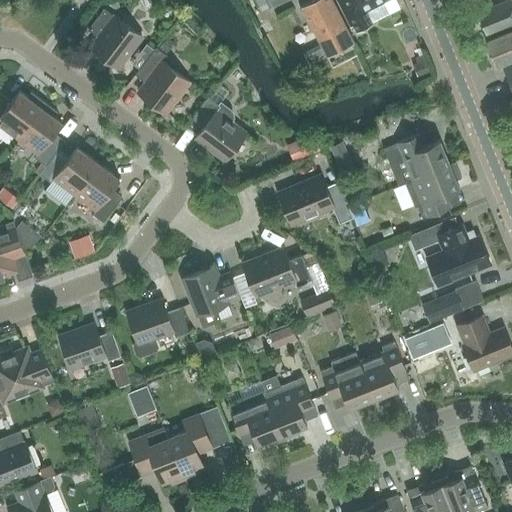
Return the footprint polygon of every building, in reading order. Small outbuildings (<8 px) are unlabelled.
[(327,56),(354,41),(332,0),(311,0),(301,5),(327,56)] [(340,0),(357,32),(373,24),(366,10),(385,0),(340,0)] [(487,34),(511,23),(511,6),(509,0),(507,0),(478,12),(487,34)] [(115,16),(104,8),(88,29),(97,36),(97,40),(92,47),(117,67),(141,35),(116,15),(115,16)] [(511,29),(485,40),(495,67),(502,64),(511,88),(511,29)] [(167,38),(159,48),(166,53),(174,43),(167,38)] [(148,42),(139,54),(147,59),(155,48),(148,42)] [(147,59),(135,75),(141,79),(142,83),(136,90),(139,93),(164,112),(188,80),(164,61),(169,55),(166,53),(159,48),(157,46),(155,48),(147,59)] [(418,63),(414,64),(419,78),(431,73),(423,55),(416,57),(418,63)] [(0,125),(16,138),(41,106),(19,90),(9,103),(0,96),(0,125)] [(209,97),(192,118),(203,127),(196,136),(226,159),(245,134),(231,123),(232,122),(232,121),(233,121),(233,120),(233,119),(234,118),(234,117),(234,116),(234,115),(234,114),(233,113),(233,112),(232,111),(232,110),(231,109),(220,101),(218,104),(209,97)] [(56,152),(63,144),(52,135),(62,122),(41,106),(16,138),(37,153),(35,157),(46,165),(56,152)] [(313,134),(304,138),(311,154),(320,150),(313,134)] [(405,182),(449,164),(439,140),(424,146),(419,134),(383,148),(399,186),(405,183),(405,182)] [(340,172),(353,166),(342,140),(329,145),(340,172)] [(74,194),(98,162),(77,146),(67,160),(56,152),(46,165),(40,174),(51,182),(53,178),(74,194)] [(98,162),(74,194),(95,210),(92,213),(104,222),(120,200),(109,192),(120,178),(98,162)] [(405,182),(405,183),(415,207),(418,206),(423,218),(449,208),(444,195),(459,189),(449,164),(405,182)] [(353,218),(348,205),(338,182),(326,187),(321,176),(279,193),(291,222),(332,206),(339,223),(353,218)] [(4,188),(0,192),(0,201),(11,210),(19,199),(4,188)] [(360,201),(348,206),(353,218),(356,224),(368,219),(360,201)] [(443,250),(428,256),(439,285),(490,264),(478,236),(468,240),(461,224),(458,225),(454,216),(435,224),(439,233),(436,234),(443,250)] [(0,279),(4,278),(3,274),(16,270),(11,257),(25,253),(13,221),(0,225),(0,279)] [(90,241),(71,248),(75,258),(94,251),(90,241)] [(288,259),(284,248),(243,264),(255,294),(294,278),(297,285),(311,279),(301,254),(288,259)] [(383,248),(371,253),(377,267),(388,263),(383,248)] [(183,277),(198,314),(203,327),(221,319),(217,307),(228,303),(227,302),(241,296),(230,271),(219,276),(216,274),(213,265),(183,277)] [(456,289),(421,304),(429,322),(484,299),(475,280),(455,288),(456,289)] [(341,283),(332,287),(338,300),(346,297),(341,283)] [(305,316),(335,304),(328,288),(299,300),(305,316)] [(378,288),(366,293),(369,301),(381,297),(378,288)] [(163,300),(127,312),(137,340),(135,341),(133,345),(136,353),(140,355),(156,350),(158,346),(155,336),(173,330),(175,337),(189,332),(180,306),(167,311),(163,300)] [(335,309),(322,314),(328,329),(341,324),(335,309)] [(489,333),(482,315),(457,325),(464,343),(462,344),(473,370),(511,354),(511,348),(503,327),(489,333)] [(412,358),(451,343),(443,322),(404,338),(412,358)] [(99,335),(95,324),(59,336),(70,367),(105,354),(107,361),(121,356),(112,330),(99,335)] [(290,325),(275,331),(280,345),(296,339),(290,325)] [(203,339),(196,342),(201,356),(215,350),(212,343),(203,339)] [(359,360),(374,398),(398,388),(392,372),(405,367),(394,341),(382,346),(384,351),(359,360)] [(14,353),(12,347),(0,351),(0,353),(2,358),(0,358),(0,389),(4,400),(54,380),(44,355),(31,361),(27,348),(14,353)] [(374,398),(359,360),(355,351),(331,361),(333,365),(320,370),(330,396),(343,392),(349,407),(374,398)] [(123,364),(111,368),(115,378),(126,374),(123,364)] [(135,372),(130,374),(134,384),(143,380),(141,375),(135,372)] [(276,375),(261,380),(265,391),(282,434),(284,439),(301,433),(299,427),(307,424),(301,408),(313,403),(303,376),(282,384),(280,385),(276,375)] [(265,391),(228,405),(239,432),(251,428),(257,443),(266,440),(269,445),(284,439),(282,434),(265,391)] [(53,400),(49,408),(52,414),(58,412),(64,410),(59,398),(53,400)] [(97,414),(80,421),(84,431),(100,424),(97,414)] [(168,437),(184,478),(196,473),(195,470),(203,466),(197,452),(211,446),(198,414),(183,420),(187,430),(168,437)] [(25,443),(20,430),(0,438),(0,483),(36,469),(26,443),(25,443)] [(184,478),(168,437),(149,445),(145,435),(130,441),(143,473),(157,468),(162,482),(171,479),(172,483),(184,478)] [(129,479),(123,463),(99,472),(106,488),(129,479)] [(51,464),(40,468),(43,477),(54,473),(51,464)] [(440,480),(452,511),(475,511),(488,507),(471,465),(454,471),(455,474),(440,480)] [(55,485),(51,476),(14,490),(19,503),(8,507),(10,511),(52,511),(46,493),(52,491),(55,485)] [(415,511),(452,511),(440,480),(425,486),(424,483),(406,490),(415,511)] [(109,489),(107,498),(121,501),(123,492),(109,489)] [(365,509),(366,511),(403,511),(397,494),(379,501),(380,503),(365,509)]
